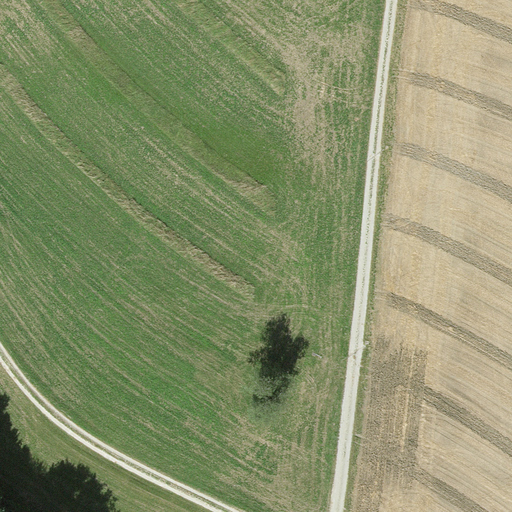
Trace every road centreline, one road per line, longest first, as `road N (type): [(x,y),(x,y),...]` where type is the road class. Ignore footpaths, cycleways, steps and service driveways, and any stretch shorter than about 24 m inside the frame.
road 1 (track): [(392,0),(334,511)]
road 2 (track): [(217,511),(85,441),(47,413),(0,357)]
